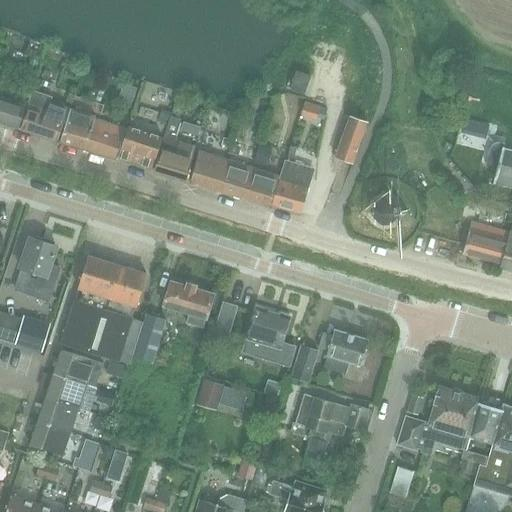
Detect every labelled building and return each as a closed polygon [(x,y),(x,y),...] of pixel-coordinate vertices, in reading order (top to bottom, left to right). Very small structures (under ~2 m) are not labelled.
[(305,94),(312,76),(297,70),(291,88),(305,94)] [(33,91),(21,129),(58,140),(69,106),(52,100),(53,97),(33,91)] [(0,96),(0,122),(20,128),(27,105),(0,96)] [(305,101),(301,114),(316,119),(320,106),(305,101)] [(71,107),(61,141),(117,158),(127,127),(95,117),(96,114),(71,107)] [(162,111),(159,121),(169,125),(172,116),(173,114),(173,112),(163,109),(162,111)] [(337,157),(354,163),(369,121),(352,115),(337,157)] [(169,125),(156,168),(155,170),(186,179),(197,146),(176,139),(178,136),(177,136),(182,119),(172,116),(169,125)] [(195,123),(191,134),(198,136),(202,126),(195,123)] [(129,125),(119,156),(153,167),(163,136),(129,125)] [(224,137),(221,145),(227,147),(230,139),(224,137)] [(490,148),(487,164),(498,167),(497,173),(494,183),(511,187),(511,148),(503,147),(505,143),(500,142),(496,142),(493,145),(490,148)] [(259,144),(253,163),(266,167),(272,148),(259,144)] [(231,145),(228,153),(238,156),(240,148),(231,145)] [(200,150),(191,181),(219,190),(229,158),(200,150)] [(229,158),(219,190),(220,190),(244,198),(250,178),(254,166),(229,158)] [(280,179),(273,204),(302,212),(309,188),(312,178),(305,176),(308,167),(286,160),(284,170),(280,179)] [(250,178),(244,198),(248,199),(270,206),(271,203),(281,174),(254,166),(250,178)] [(374,219),(377,222),(380,224),(383,225),(387,225),(391,225),(394,223),(397,220),(399,217),(400,214),(400,210),(399,207),(398,203),(395,201),(392,199),(389,197),(385,197),(382,198),(378,200),(376,202),(374,205),(372,208),(372,212),(373,216),(374,219)] [(466,243),(464,253),(502,264),(500,268),(511,270),(511,226),(510,226),(509,230),(502,228),(473,220),(466,243)] [(19,278),(15,290),(50,302),(62,267),(51,263),(56,247),(53,246),(54,243),(43,239),(42,242),(31,238),(21,267),(23,268),(19,278)] [(90,255),(76,299),(132,317),(146,273),(90,255)] [(172,281),(164,307),(169,308),(168,312),(176,314),(178,310),(189,314),(186,323),(203,328),(214,293),(196,288),(197,285),(188,282),(187,285),(172,281)] [(130,364),(143,321),(132,318),(132,317),(76,299),(62,343),(130,364)] [(223,301),(212,337),(227,341),(237,306),(223,301)] [(248,340),(244,351),(267,358),(278,361),(289,364),(290,365),(295,346),(294,346),(283,343),(291,315),(258,306),(248,340)] [(147,313),(134,356),(153,362),(166,319),(147,313)] [(15,343),(15,345),(42,353),(51,323),(24,315),(23,318),(15,343)] [(329,349),(327,356),(324,368),(346,374),(349,362),(361,366),(369,339),(335,329),(333,335),(324,333),(320,347),(329,349)] [(304,345),(296,368),(293,378),(309,383),(312,373),(319,350),(304,345)] [(62,349),(54,374),(87,385),(96,388),(104,363),(62,349)] [(109,361),(106,372),(122,378),(126,366),(109,361)] [(366,368),(363,377),(371,379),(374,370),(366,368)] [(54,374),(47,396),(46,398),(80,409),(87,385),(54,374)] [(204,380),(197,404),(217,410),(219,403),(221,394),(224,386),(224,385),(204,380)] [(406,416),(398,444),(418,450),(418,449),(422,450),(421,452),(432,455),(436,441),(464,450),(469,436),(480,398),(480,397),(441,386),(429,423),(406,416)] [(99,390),(95,400),(112,406),(116,395),(99,390)] [(314,395),(314,398),(303,394),(296,422),(312,428),(309,437),(311,438),(304,460),(320,465),(327,442),(328,442),(332,431),(343,435),(347,425),(363,430),(370,409),(352,403),(351,407),(314,395)] [(413,395),(409,410),(419,413),(423,398),(413,395)] [(480,398),(469,436),(493,444),(505,405),(504,405),(503,410),(480,403),(481,398),(480,397),(480,398)] [(46,398),(38,421),(72,432),(80,409),(46,398)] [(476,476),(474,485),(497,492),(511,496),(511,406),(505,405),(493,444),(487,467),(480,465),(476,476)] [(97,417),(94,428),(104,431),(108,420),(97,417)] [(64,455),(72,432),(38,421),(31,445),(64,455)] [(0,446),(5,447),(9,433),(0,430),(0,446)] [(86,440),(83,449),(96,454),(99,444),(86,440)] [(104,445),(103,452),(106,459),(111,460),(115,448),(104,445)] [(107,476),(107,477),(119,481),(126,456),(127,453),(125,453),(115,450),(112,462),(107,476)] [(488,457),(464,450),(462,458),(486,465),(488,457)] [(238,476),(253,480),(258,463),(243,459),(238,476)] [(60,469),(40,463),(37,475),(57,481),(60,469)] [(415,471),(399,466),(391,492),(407,497),(415,471)] [(274,479),(269,493),(289,499),(285,510),(290,511),(324,511),(323,508),(324,504),(322,503),(326,491),(295,481),(293,486),(293,485),(274,479)] [(93,480),(90,491),(100,494),(103,484),(93,480)] [(103,484),(100,494),(110,498),(113,487),(103,484)] [(157,500),(153,511),(155,511),(164,511),(167,503),(169,504),(173,491),(162,488),(161,490),(160,490),(157,500)] [(5,511),(35,511),(39,502),(12,494),(12,495),(11,495),(5,511)] [(229,494),(219,499),(217,504),(202,499),(197,511),(243,511),(248,499),(229,494)] [(147,497),(143,508),(153,511),(157,500),(147,497)] [(39,502),(35,511),(65,511),(66,511),(39,502)]
